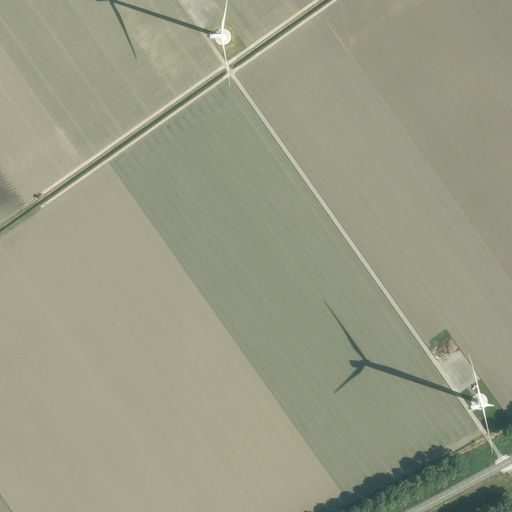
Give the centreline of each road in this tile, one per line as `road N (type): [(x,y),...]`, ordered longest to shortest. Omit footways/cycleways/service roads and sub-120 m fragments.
road 1 (track): [(335,0),(42,206)]
road 2 (track): [(317,0),(37,197)]
